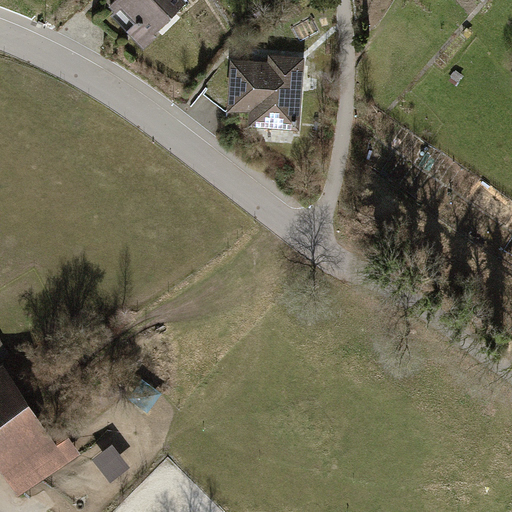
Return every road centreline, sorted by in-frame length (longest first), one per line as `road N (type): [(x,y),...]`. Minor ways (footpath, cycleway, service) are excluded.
road 1 (residential): [(0,37),(92,78),(347,266)]
road 2 (track): [(347,266),(511,367)]
